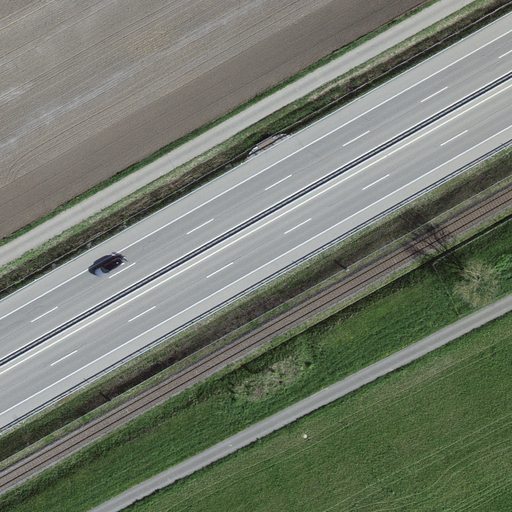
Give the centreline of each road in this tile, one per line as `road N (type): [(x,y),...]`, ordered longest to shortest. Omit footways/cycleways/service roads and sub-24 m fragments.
road 1 (motorway): [(511,49),(0,338)]
road 2 (motorway): [(0,393),(511,105)]
road 3 (unclassified): [(0,256),(454,0)]
road 4 (unclassified): [(126,511),(511,310)]
